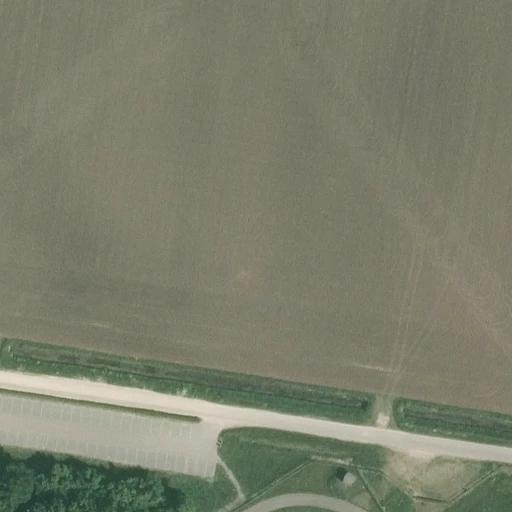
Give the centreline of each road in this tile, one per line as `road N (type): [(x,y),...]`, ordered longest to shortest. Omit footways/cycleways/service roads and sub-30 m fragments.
road 1 (unclassified): [(213,411),(511,456)]
road 2 (track): [(0,377),(213,411)]
